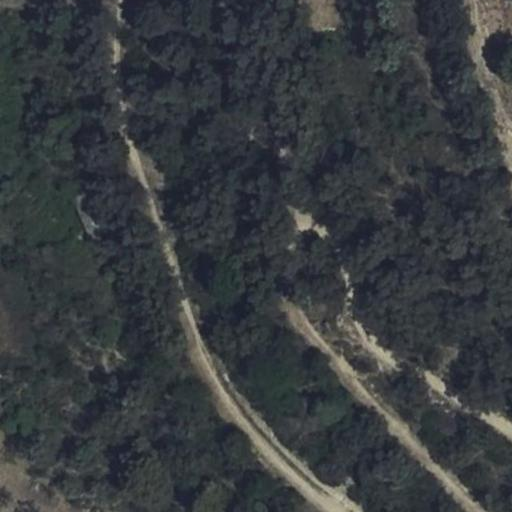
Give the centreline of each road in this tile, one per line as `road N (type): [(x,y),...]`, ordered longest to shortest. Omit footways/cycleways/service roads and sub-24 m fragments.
road 1 (track): [(339,511),(255,433),(205,353),(118,87),(119,0)]
road 2 (track): [(277,0),(321,117),(363,328),(382,353),(511,431)]
